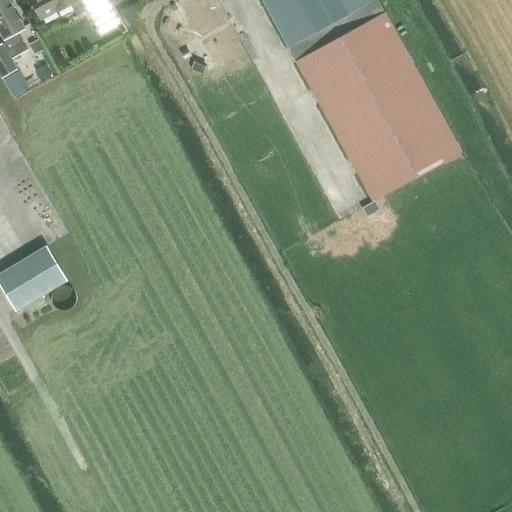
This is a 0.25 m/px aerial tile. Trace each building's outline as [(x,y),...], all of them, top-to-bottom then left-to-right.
[(0,45),(0,75),(2,78),(17,69),(11,59),(27,50),(18,33),(25,30),(8,0),(0,0),(0,33),(9,50),(7,51),(2,44),(0,45)] [(123,24),(109,0),(31,0),(30,1),(41,21),(48,17),(57,12),(58,13),(72,6),(78,17),(87,12),(100,36),(118,26),(123,24)] [(377,0),(262,0),(373,203),(462,155),(377,0)] [(38,40),(30,45),(35,54),(44,50),(38,40)] [(192,69),(203,59),(187,41),(176,50),(192,69)] [(46,65),(37,70),(36,70),(43,82),(52,77),(46,65)] [(19,71),(4,80),(14,98),(29,89),(19,71)] [(0,273),(0,284),(16,312),(68,281),(47,246),(0,273)]
